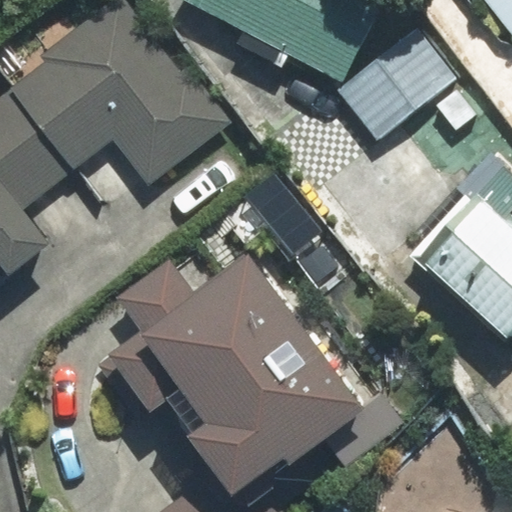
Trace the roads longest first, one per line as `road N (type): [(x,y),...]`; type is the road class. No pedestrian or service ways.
road 1 (unknown): [(0,304),(12,281),(124,207)]
road 2 (unknown): [(15,511),(0,390)]
